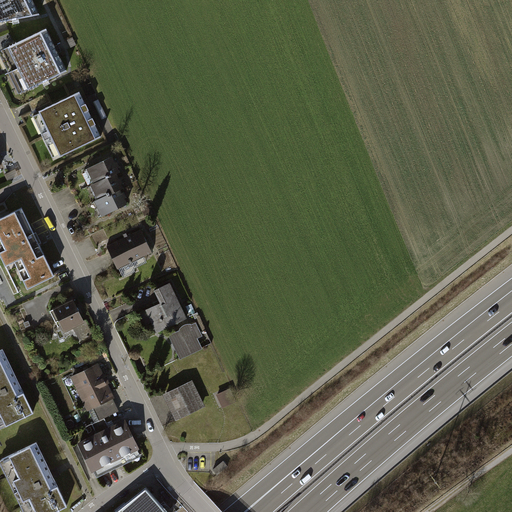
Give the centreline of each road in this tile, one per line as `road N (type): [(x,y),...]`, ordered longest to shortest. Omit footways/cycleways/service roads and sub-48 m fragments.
road 1 (track): [(511,230),(256,435),(216,447),(161,449)]
road 2 (residential): [(166,461),(0,114)]
road 3 (motorway): [(509,288),(234,511)]
road 4 (motorway): [(511,304),(261,511)]
road 5 (motorway): [(308,511),(511,339)]
